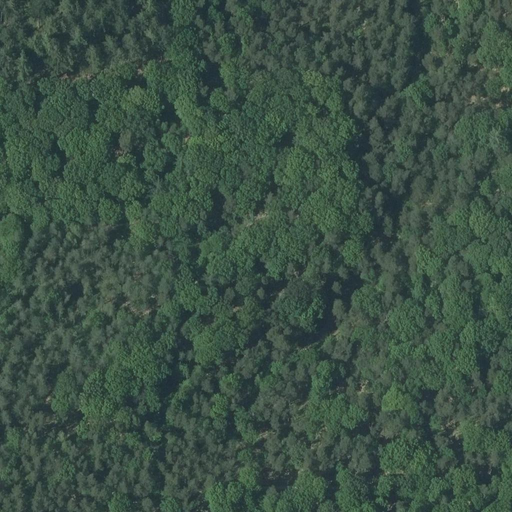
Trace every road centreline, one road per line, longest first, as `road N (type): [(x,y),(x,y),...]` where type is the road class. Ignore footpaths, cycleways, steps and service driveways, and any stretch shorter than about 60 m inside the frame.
road 1 (track): [(417,0),(416,76),(400,100),(181,88)]
road 2 (track): [(0,106),(181,88),(173,0)]
